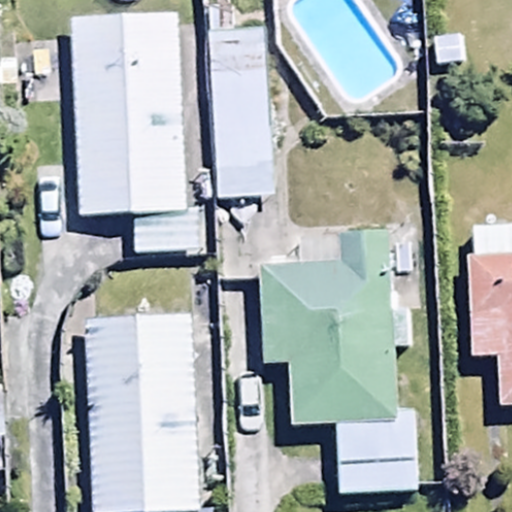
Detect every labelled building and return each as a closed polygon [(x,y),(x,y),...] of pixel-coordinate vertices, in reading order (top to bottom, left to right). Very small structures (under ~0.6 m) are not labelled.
[(0,0),(0,10),(24,10),(24,0),(0,0)] [(184,32),(75,35),(80,229),(134,228),(135,269),(204,267),(202,218),(189,219),(184,32)] [(270,41),(214,44),(223,208),(278,205),(270,41)] [(511,238),(478,240),(478,263),(471,263),(475,368),(501,367),(502,418),(511,417),(511,238)] [(396,421),(395,248),(302,248),(302,275),(265,275),(265,375),(295,375),(295,439),(341,439),(341,506),(417,505),(417,421),(396,421)] [(204,511),(198,328),(88,332),(94,511),(204,511)] [(6,402),(0,402),(0,487),(9,487),(6,402)]
